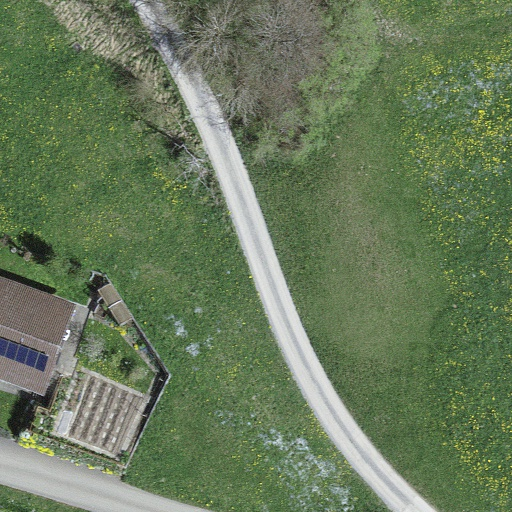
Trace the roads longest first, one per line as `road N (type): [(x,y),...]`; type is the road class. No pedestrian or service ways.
road 1 (track): [(144,0),(208,113),(270,300),(348,434),(407,511)]
road 2 (track): [(192,511),(0,464)]
